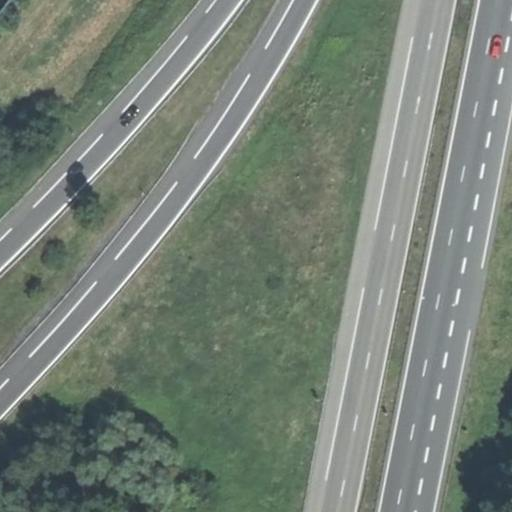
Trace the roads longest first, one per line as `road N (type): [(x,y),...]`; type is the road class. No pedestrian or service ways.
road 1 (motorway): [(397,511),(496,0)]
road 2 (trunk): [(440,0),(341,511)]
road 3 (motorway): [(308,0),(232,131),(162,224),(0,409)]
road 4 (motorway): [(228,0),(158,87),(0,254)]
